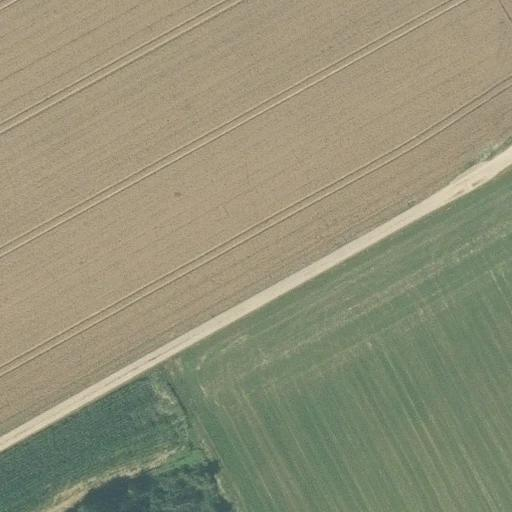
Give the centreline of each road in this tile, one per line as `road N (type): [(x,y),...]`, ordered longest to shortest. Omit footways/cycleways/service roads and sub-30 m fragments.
road 1 (track): [(511,158),(0,438)]
road 2 (track): [(240,511),(155,353)]
